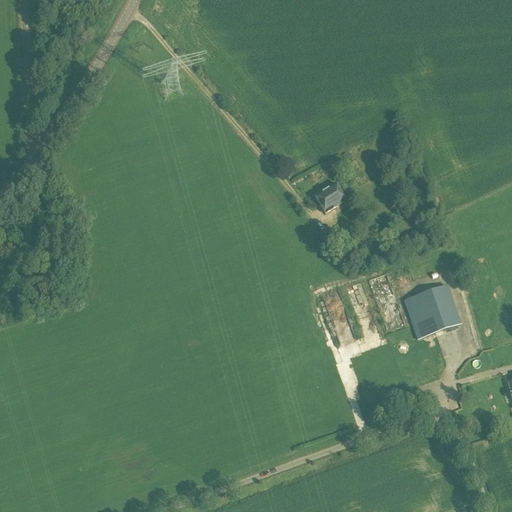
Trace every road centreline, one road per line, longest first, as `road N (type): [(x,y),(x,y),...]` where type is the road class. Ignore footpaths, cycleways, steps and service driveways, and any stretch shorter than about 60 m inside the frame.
road 1 (unclassified): [(152,511),(420,417),(454,429),(486,511)]
road 2 (unknown): [(127,9),(309,209)]
road 3 (tertiary): [(0,195),(53,130),(132,0)]
